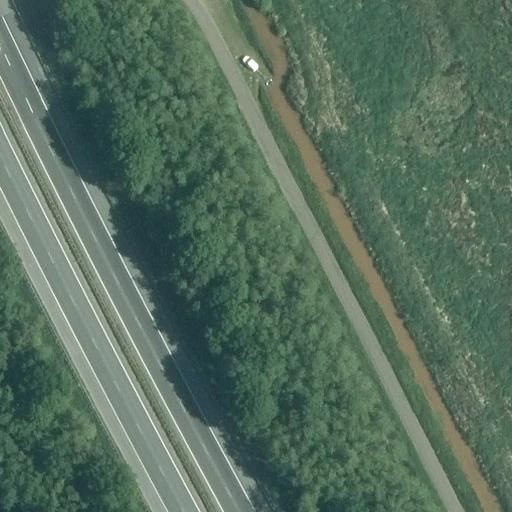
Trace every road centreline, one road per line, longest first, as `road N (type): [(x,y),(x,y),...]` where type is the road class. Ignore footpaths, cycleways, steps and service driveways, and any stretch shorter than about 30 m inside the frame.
road 1 (unclassified): [(188,0),(453,511)]
road 2 (motorway): [(237,511),(145,345),(0,46)]
road 3 (motorway): [(0,155),(181,511)]
